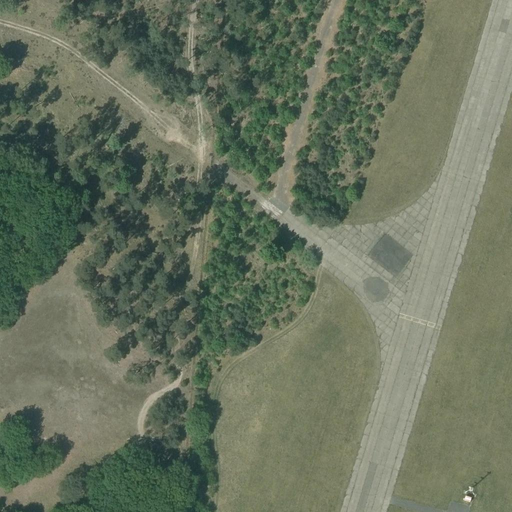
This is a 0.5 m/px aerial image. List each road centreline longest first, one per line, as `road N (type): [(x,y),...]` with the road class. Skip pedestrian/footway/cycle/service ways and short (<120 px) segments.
road 1 (track): [(166,511),(140,429),(142,413),(179,360),(178,294),(198,205),(201,133),(187,82),(187,0)]
road 2 (track): [(0,25),(46,38),(87,62),(187,141)]
